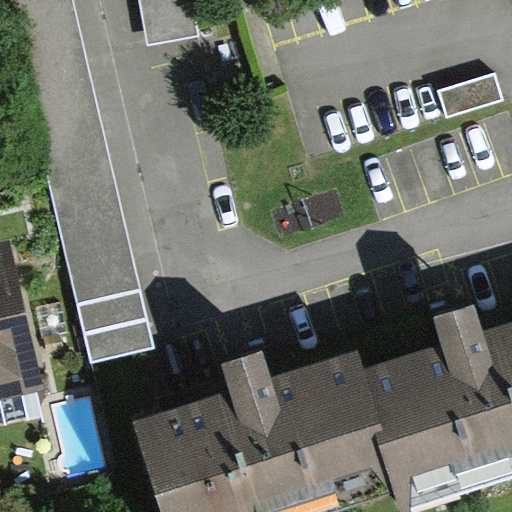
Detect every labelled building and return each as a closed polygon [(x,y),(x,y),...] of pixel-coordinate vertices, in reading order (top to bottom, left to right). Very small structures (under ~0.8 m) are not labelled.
[(74,0),(12,0),(85,344),(145,332),(74,0)] [(180,0),(135,0),(141,31),(185,23),(180,0)] [(0,251),(0,397),(48,386),(14,248),(0,251)] [(395,505),(511,466),(511,319),(479,330),(468,298),(429,311),(438,341),(366,364),(360,344),(270,374),(261,346),(218,360),(228,392),(133,422),(162,511),(282,511),(386,478),(395,505)] [(61,404),(65,478),(108,476),(104,402),(61,404)]
